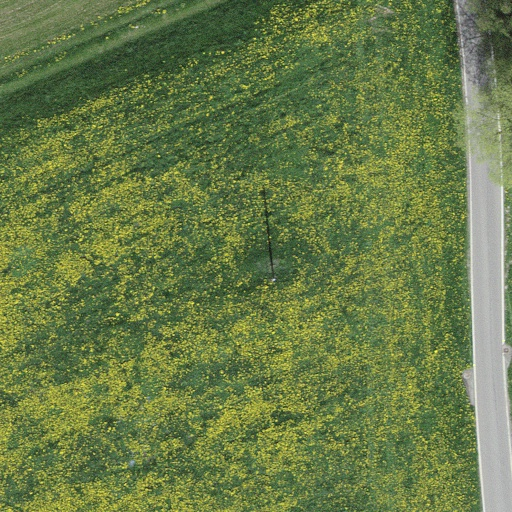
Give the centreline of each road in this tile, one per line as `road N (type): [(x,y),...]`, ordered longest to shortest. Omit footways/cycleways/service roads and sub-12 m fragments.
road 1 (tertiary): [(499,511),(484,123),(471,0)]
road 2 (track): [(178,0),(0,86)]
